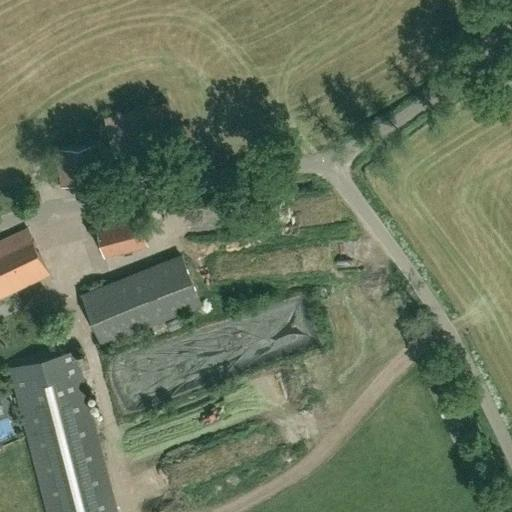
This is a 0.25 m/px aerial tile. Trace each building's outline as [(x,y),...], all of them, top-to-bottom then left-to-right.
[(118,169),(182,153),(168,99),(105,115),(118,169)] [(75,193),(107,186),(99,143),(54,151),(62,188),(75,186),(75,193)] [(150,245),(141,215),(97,223),(105,257),(150,245)] [(28,228),(0,241),(0,296),(49,273),(28,228)] [(181,255),(83,296),(102,345),(201,306),(181,255)] [(47,511),(118,511),(77,349),(10,366),(47,511)] [(423,367),(441,401),(453,395),(435,360),(423,367)] [(187,489),(235,476),(227,449),(180,462),(187,489)]
